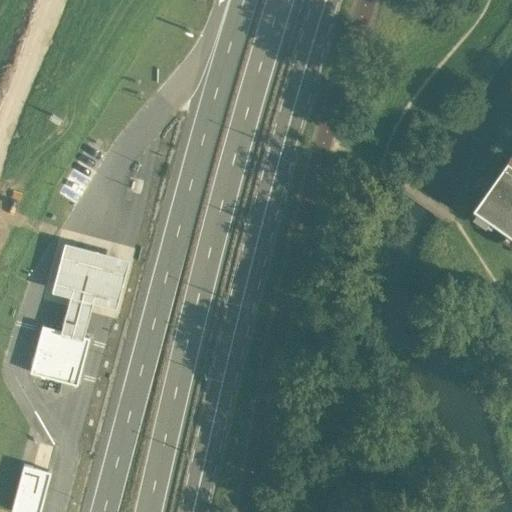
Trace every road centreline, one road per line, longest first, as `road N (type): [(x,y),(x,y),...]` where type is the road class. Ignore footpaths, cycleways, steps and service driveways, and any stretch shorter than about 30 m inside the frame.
road 1 (primary): [(246,0),(107,511)]
road 2 (primary): [(151,511),(231,171),(285,0)]
